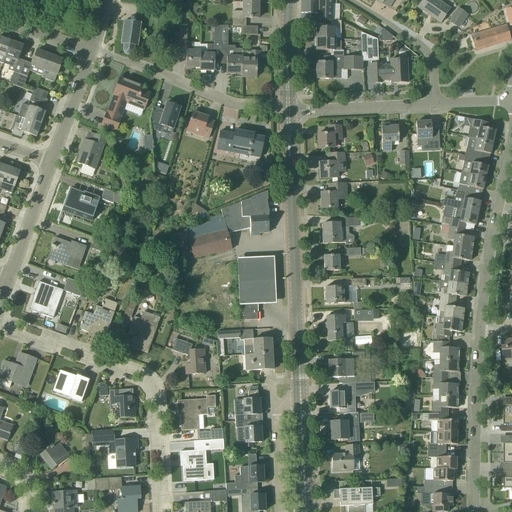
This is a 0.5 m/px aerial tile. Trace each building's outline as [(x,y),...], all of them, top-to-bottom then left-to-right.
[(300,0),(301,13),(317,14),(317,21),(330,21),(332,21),(332,0),(300,0)] [(393,0),(373,0),(381,5),(382,4),(388,9),(393,0)] [(423,0),(418,7),(440,22),(449,9),(438,2),(439,0),(423,0)] [(245,27),(245,26),(245,18),(258,18),(259,3),(242,2),(242,12),(232,12),(232,26),(242,26),(242,27),(245,27)] [(467,15),(458,9),(449,21),(458,27),(467,15)] [(125,54),(127,55),(129,55),(131,54),(132,53),(133,51),(134,46),(137,46),(140,23),(134,23),(135,18),(130,17),(129,22),(124,21),(120,44),(124,44),(123,49),(123,52),(125,54)] [(330,21),(330,28),(316,28),(316,32),(314,32),(314,39),(341,40),(341,21),(332,21),(330,21)] [(179,32),(178,41),(187,41),(187,26),(179,26),(179,32)] [(220,60),(221,60),(221,26),(214,26),(213,45),(200,45),(200,54),(199,54),(199,68),(199,71),(214,71),(214,58),(220,58),(220,60)] [(241,75),(241,51),(242,51),(242,49),(235,49),(235,46),(228,46),(228,26),(221,26),(221,60),(226,60),(226,74),(241,75)] [(505,26),(488,32),(472,37),(476,50),(509,40),(505,26)] [(242,35),(247,35),(257,35),(257,27),(245,27),(242,27),(242,35)] [(391,35),(382,28),(376,39),(376,40),(376,41),(377,41),(392,40),(391,35)] [(362,62),(378,61),(377,48),(377,41),(376,41),(376,40),(376,39),(360,33),(361,49),(361,57),(362,57),(362,62)] [(0,62),(2,63),(10,41),(0,37),(0,62)] [(330,57),(331,57),(343,57),(343,50),(341,50),(341,40),(314,39),(314,40),(314,47),(316,47),(316,50),(330,51),(330,57)] [(2,63),(9,66),(14,68),(23,45),(10,41),(2,63)] [(200,43),(193,43),(186,43),(185,68),(199,68),(199,54),(200,54),(200,45),(200,43)] [(31,66),(43,71),(49,55),(36,50),(31,66)] [(260,51),(242,51),(241,51),(241,75),(241,78),(256,78),(256,62),(259,62),(260,51)] [(43,71),(41,76),(41,78),(53,82),(56,75),(62,60),(49,55),(43,71)] [(330,57),(323,56),(323,63),(316,63),(316,79),(331,79),(341,79),(341,70),(362,70),(362,62),(362,57),(361,57),(343,57),(331,57),(330,57)] [(407,67),(407,60),(390,61),(390,66),(381,66),(381,64),(371,64),(372,83),(382,83),(381,81),(390,81),(391,84),(408,83),(407,75),(409,75),(409,67),(407,67)] [(9,84),(15,86),(19,74),(13,72),(9,84)] [(19,74),(15,86),(23,89),(27,77),(19,74)] [(101,126),(110,130),(116,132),(124,110),(140,117),(143,111),(149,94),(141,91),(143,87),(141,86),(141,85),(134,82),(134,84),(119,78),(113,95),(114,95),(107,113),(106,113),(101,126)] [(33,96),(45,100),(48,93),(34,88),(32,92),(34,93),(33,96)] [(34,93),(32,92),(29,101),(43,106),(45,100),(33,96),(34,93)] [(150,120),(151,130),(161,133),(163,126),(173,130),(180,108),(179,108),(180,106),(181,106),(172,103),(172,104),(172,105),(166,103),(162,114),(153,111),(154,107),(150,120)] [(22,118),(40,125),(45,112),(22,104),(18,116),(22,118)] [(193,112),(190,122),(186,132),(208,139),(213,122),(207,120),(208,117),(193,112)] [(36,136),(40,125),(22,118),(19,124),(15,122),(11,133),(21,137),(23,131),(36,136)] [(468,137),(494,143),(493,142),(495,131),(487,129),(488,123),(472,120),(471,128),(469,137),(468,137)] [(424,150),(432,149),(439,149),(438,130),(431,131),(431,122),(416,122),(416,140),(424,139),(424,150)] [(386,128),(386,127),(386,124),(381,124),(381,128),(382,153),(391,152),(390,143),(398,142),(397,126),(389,126),(389,128),(386,128)] [(341,126),(328,127),(328,134),(317,134),(318,149),(334,149),(333,141),(342,140),(341,126)] [(253,136),(253,134),(235,130),(234,134),(220,132),(216,150),(231,153),(232,150),(248,153),(248,154),(250,155),(251,154),(260,155),(259,158),(260,158),(263,138),(253,136)] [(77,164),(82,166),(79,174),(92,178),(98,160),(106,139),(95,134),(92,142),(83,139),(78,154),(80,155),(77,164)] [(152,137),(144,137),(145,153),(153,152),(152,137)] [(494,143),(468,137),(466,149),(465,155),(480,159),(482,153),(490,154),(492,143),(494,143)] [(408,151),(399,152),(399,166),(409,166),(408,151)] [(331,179),(332,185),(337,184),(337,178),(337,172),(344,172),(343,154),(328,155),(328,163),(318,163),(319,179),(331,179)] [(487,166),(479,165),(480,159),(465,155),(461,173),(487,179),(487,178),(485,178),(487,166)] [(0,186),(0,189),(5,192),(11,194),(19,171),(7,167),(0,186)] [(459,185),(457,191),(473,194),(474,188),(482,190),(485,178),(487,179),(461,173),(459,185)] [(346,184),(337,184),(332,185),(332,193),(320,193),(321,209),(337,208),(337,200),(347,200),(346,184)] [(63,208),(73,212),(72,214),(91,221),(99,199),(91,196),(91,197),(70,189),(63,208)] [(113,193),(104,190),(100,199),(113,204),(113,203),(113,193)] [(113,191),(113,193),(113,203),(122,203),(121,191),(113,191)] [(472,200),(473,194),(457,191),(457,193),(456,192),(454,201),(444,199),(442,206),(454,208),(454,209),(478,214),(480,202),(472,200)] [(268,232),(266,193),(221,210),(222,216),(210,219),(211,223),(188,229),(170,234),(178,263),(193,259),(232,249),(227,234),(250,228),(250,236),(260,236),(260,234),(268,233),(268,232)] [(185,208),(193,224),(208,217),(206,211),(195,204),(185,208)] [(440,226),(449,227),(464,230),(466,224),(475,226),(478,214),(454,209),(451,219),(442,217),(440,226)] [(359,218),(341,218),(342,224),(346,224),(347,227),(364,226),(363,218),(359,218)] [(340,223),(322,224),(323,244),(345,243),(345,245),(350,245),(352,244),(353,241),(353,240),(353,239),(352,239),(347,236),(347,227),(346,224),(342,224),(340,225),(340,223)] [(464,230),(449,227),(448,240),(453,241),(452,247),(471,249),(473,238),(463,236),(464,230)] [(54,246),(52,246),(51,245),(50,247),(51,247),(46,261),(47,261),(48,257),(63,262),(62,265),(77,270),(86,247),(76,243),(75,245),(54,238),(57,239),(54,246)] [(110,244),(95,239),(91,249),(106,254),(110,244)] [(151,242),(146,239),(143,247),(148,249),(151,242)] [(470,261),(471,249),(452,247),(452,253),(446,252),(444,264),(459,266),(460,260),(470,261)] [(360,249),(346,249),(346,257),(360,256),(360,249)] [(339,255),(323,256),(324,272),(340,271),(339,255)] [(237,262),(239,310),(276,308),(274,261),(237,262)] [(441,282),(442,282),(467,285),(468,273),(459,272),(459,266),(444,264),(443,276),(441,275),(441,282)] [(45,283),(47,275),(37,272),(35,281),(45,283)] [(69,293),(74,295),(80,296),(84,285),(73,281),(69,293)] [(34,294),(30,305),(28,310),(37,313),(45,317),(52,319),(53,316),(62,291),(38,282),(36,290),(37,290),(35,294),(34,294)] [(442,282),(440,300),(455,302),(456,296),(465,297),(467,285),(442,282)] [(80,296),(78,300),(86,302),(91,288),(84,285),(80,296)] [(343,287),(325,287),(325,304),(350,303),(350,294),(348,294),(347,287),(343,287)] [(104,299),(101,308),(96,306),(92,316),(84,313),(78,329),(89,332),(89,331),(95,333),(95,335),(105,338),(110,323),(108,322),(111,312),(114,313),(117,304),(104,299)] [(440,300),(438,311),(437,311),(436,317),(462,321),(464,309),(454,308),(455,302),(440,300)] [(123,315),(131,318),(136,304),(129,301),(123,315)] [(258,320),(257,304),(239,305),(240,321),(258,320)] [(147,353),(156,329),(155,329),(160,318),(143,312),(140,319),(134,317),(127,335),(134,337),(133,338),(134,339),(132,345),(131,344),(130,347),(147,353)] [(325,324),(325,329),(327,329),(327,342),(346,341),(344,316),(326,316),(327,324),(325,324)] [(436,336),(436,342),(448,342),(448,337),(450,337),(451,331),(460,333),(462,321),(436,317),(435,324),(437,324),(435,335),(436,336)] [(271,339),(253,340),(252,330),(239,331),(239,330),(217,332),(217,340),(239,339),(240,341),(244,340),(245,355),(272,354),(271,339)] [(175,339),(175,341),(171,351),(189,357),(190,365),(185,365),(185,375),(205,374),(204,351),(190,351),(192,345),(181,342),(175,339)] [(511,339),(506,340),(507,347),(503,347),(504,360),(504,362),(504,363),(505,365),(506,366),(508,367),(509,367),(511,367),(511,339)] [(439,354),(439,360),(458,361),(458,349),(448,348),(449,342),(448,342),(436,342),(433,342),(433,354),(439,354)] [(25,388),(31,372),(36,359),(19,353),(15,366),(3,361),(0,370),(0,384),(9,388),(11,383),(25,388)] [(273,370),(272,354),(245,355),(244,355),(245,371),(273,370)] [(342,384),(364,383),(370,383),(370,373),(353,374),(353,361),(352,361),(352,360),(328,361),(328,379),(338,378),(339,384),(342,384)] [(458,373),(458,361),(439,360),(439,366),(433,366),(432,378),(448,378),(448,372),(458,373)] [(70,375),(59,371),(52,391),(80,402),(88,379),(87,380),(80,377),(80,376),(76,375),(75,379),(70,377),(71,375),(70,375)] [(432,390),(432,396),(457,397),(457,385),(448,384),(448,378),(432,378),(432,390)] [(106,385),(99,382),(94,396),(107,396),(106,385)] [(364,383),(342,384),(342,392),(329,392),(329,408),(346,408),(346,397),(364,397),(364,383)] [(234,416),(234,422),(247,421),(251,421),(251,415),(260,415),(259,399),(258,399),(258,391),(257,391),(257,387),(249,387),(250,391),(248,391),(248,399),(243,400),(234,400),(234,416)] [(119,419),(135,418),(134,396),(119,397),(119,390),(108,391),(109,404),(119,404),(119,419)] [(402,391),(400,408),(411,409),(413,393),(402,391)] [(181,431),(199,430),(198,416),(207,415),(207,408),(215,408),(214,396),(205,397),(205,400),(176,401),(177,410),(182,409),(182,414),(181,414),(181,416),(180,416),(181,426),(180,426),(181,431)] [(431,414),(442,414),(442,415),(446,415),(446,408),(457,409),(457,397),(432,396),(432,403),(431,402),(431,414)] [(511,404),(503,405),(503,415),(511,414),(511,404)] [(0,416),(3,409),(0,408),(0,438),(6,441),(12,426),(0,422),(0,416)] [(330,422),(331,440),(348,440),(347,428),(358,427),(358,413),(343,414),(343,422),(330,422)] [(442,421),(442,415),(442,414),(431,414),(427,414),(427,421),(431,421),(431,433),(456,433),(456,421),(442,421)] [(511,414),(503,415),(503,425),(511,424),(511,414)] [(235,429),(236,428),(237,444),(245,443),(261,442),(261,427),(247,427),(247,421),(234,422),(235,429)] [(209,430),(210,440),(223,440),(222,429),(209,430)] [(109,455),(116,454),(117,468),(135,467),(135,466),(134,466),(133,457),(134,457),(134,454),(133,454),(133,449),(137,449),(137,440),(115,441),(114,431),(91,432),(92,447),(108,446),(109,455)] [(426,444),(426,451),(441,451),(441,445),(456,445),(456,440),(457,439),(457,436),(456,435),(456,433),(431,433),(429,432),(429,444),(426,444)] [(224,450),(223,440),(210,440),(211,451),(224,450)] [(40,456),(51,470),(68,457),(57,443),(40,456)] [(503,453),(511,453),(511,443),(503,444),(503,453)] [(332,472),(353,471),(359,471),(359,460),(359,445),(345,446),(345,454),(331,455),(332,472)] [(205,460),(205,451),(179,452),(180,461),(182,461),(183,482),(201,481),(201,469),(203,466),(202,460),(205,460)] [(433,469),(455,470),(455,458),(441,458),(441,451),(426,451),(426,458),(430,458),(430,469),(433,469)] [(511,453),(503,453),(503,463),(511,463),(511,453)] [(248,475),(240,476),(234,476),(234,484),(225,484),(226,491),(231,490),(233,490),(234,490),(241,490),(253,489),(252,483),(263,483),(263,466),(248,467),(248,475)] [(423,481),(423,488),(438,488),(438,482),(452,482),(452,470),(455,470),(433,469),(432,481),(423,481)] [(511,477),(503,478),(503,488),(511,488),(511,477)] [(121,488),(122,488),(121,478),(95,479),(95,491),(121,490),(121,488)] [(401,479),(386,479),(386,487),(401,487),(401,479)] [(122,488),(121,488),(121,490),(121,499),(117,500),(117,511),(136,511),(136,504),(137,504),(137,499),(140,499),(139,486),(122,488)] [(364,511),(364,505),(372,505),(371,497),(379,497),(379,488),(333,490),(333,499),(339,499),(340,507),(347,506),(347,511),(364,511)] [(438,488),(423,488),(417,488),(417,495),(423,495),(426,505),(426,507),(433,507),(433,511),(446,511),(447,507),(452,507),(452,495),(438,494),(438,488)] [(253,495),(253,489),(241,490),(241,503),(241,511),(258,511),(259,511),(265,511),(264,494),(253,495)] [(76,491),(72,491),(52,492),(52,493),(54,493),(54,503),(53,503),(53,505),(54,504),(54,510),(50,510),(50,511),(72,511),(72,508),(77,508),(76,491)] [(226,502),(226,497),(226,491),(214,491),(214,503),(226,502)] [(210,511),(210,501),(184,503),(185,511),(186,511),(185,511),(210,511)]
